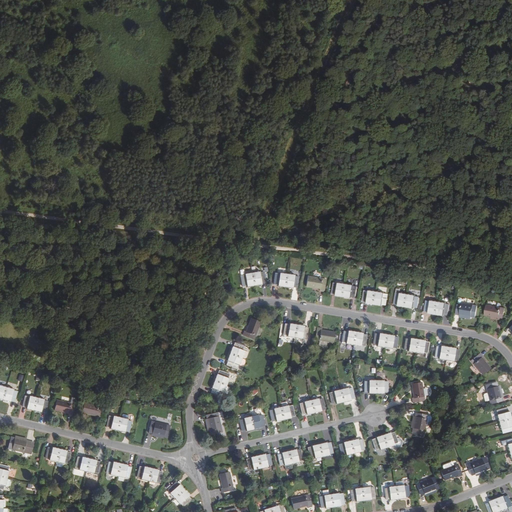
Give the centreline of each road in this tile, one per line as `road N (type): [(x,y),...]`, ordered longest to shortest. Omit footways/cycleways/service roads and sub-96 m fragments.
road 1 (track): [(0,215),(511,298)]
road 2 (residential): [(195,450),(190,402),(218,330),(250,303),(471,334),(501,349),(511,365)]
road 3 (residential): [(0,417),(186,459)]
road 4 (residential): [(203,454),(374,415)]
